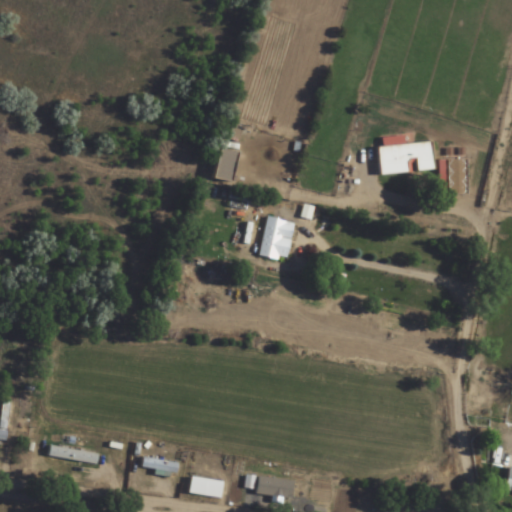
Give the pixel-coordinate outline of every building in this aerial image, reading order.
[(376,176),(406,174),(405,162),(411,162),(412,172),(430,171),(428,142),(401,144),(400,139),(381,140),(381,147),(375,147),(376,176)] [(207,179),(226,184),(235,152),(216,147),(207,179)] [(435,195),(463,195),(463,160),(435,160),(435,195)] [(290,223),(262,219),(256,257),(284,261),(290,223)] [(46,460),(94,463),(95,453),(46,450),(46,460)] [(137,472),(173,475),(174,465),(138,461),(137,472)] [(511,470),(503,469),(498,493),(511,495),(511,470)] [(296,495),(298,484),(251,475),(249,486),(296,495)]
